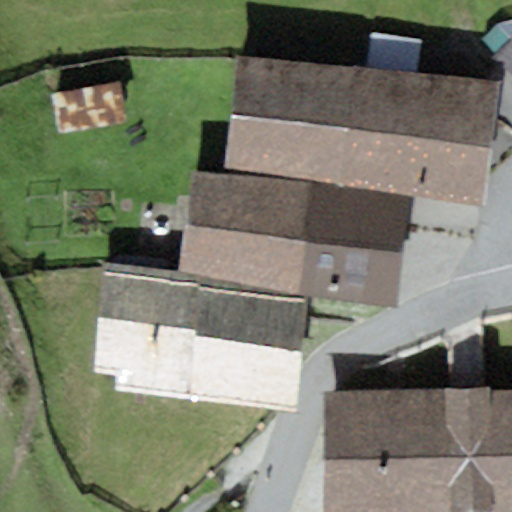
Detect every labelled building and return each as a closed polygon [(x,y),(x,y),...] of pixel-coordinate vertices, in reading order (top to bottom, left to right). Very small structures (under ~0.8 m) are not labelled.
[(511,30),(492,51),(511,69),(511,30)] [(234,56),(220,172),(480,201),(486,148),(494,86),(234,56)] [(126,110),(119,73),(50,87),(58,124),(126,110)] [(189,168),(176,272),(304,288),(393,299),(407,196),(220,172),(189,168)] [(99,262),(92,372),(113,375),(113,391),(296,404),(301,329),(304,288),(176,272),(99,262)] [(491,383),(323,392),(324,426),(329,511),(392,511),(511,505),(511,390),(491,391),(491,383)]
